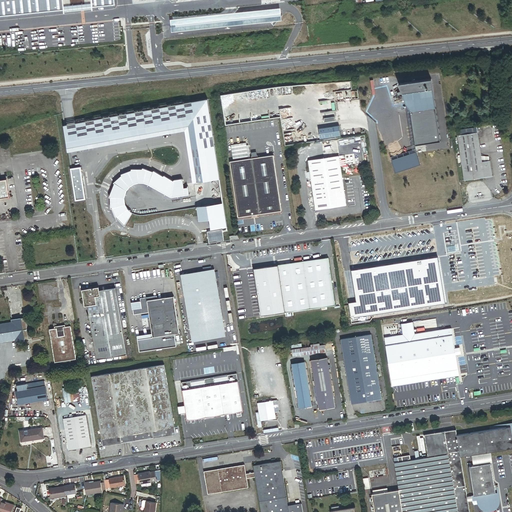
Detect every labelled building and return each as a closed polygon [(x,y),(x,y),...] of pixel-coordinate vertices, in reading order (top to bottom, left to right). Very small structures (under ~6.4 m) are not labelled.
[(0,0),(0,14),(117,3),(116,0),(0,0)] [(281,9),(171,20),(173,32),(282,20),(281,9)] [(433,78),(401,82),(411,111),(416,145),(442,142),(436,108),(433,78)] [(188,125),(196,182),(220,178),(207,98),(63,124),(67,148),(188,125)] [(341,126),(319,129),(321,139),(342,136),(341,126)] [(478,132),(458,135),(465,181),(492,177),(490,161),(482,162),(478,132)] [(250,157),(248,145),(246,146),(246,143),(231,145),(233,160),(250,157)] [(421,164),(417,151),(392,160),(396,172),(421,164)] [(252,158),(230,162),(238,217),(281,211),(273,155),(258,157),(252,158)] [(339,156),(308,161),(315,210),(347,206),(339,156)] [(80,166),(69,168),(74,200),(85,199),(80,166)] [(116,217),(124,226),(132,213),(127,208),(125,204),(125,197),(126,190),(129,186),(134,184),(138,182),(143,182),(148,184),(170,196),(188,194),(185,186),(182,178),(174,179),(174,181),(164,175),(163,176),(154,170),(153,171),(142,167),(142,168),(131,168),(131,169),(121,174),(121,175),(113,182),(114,183),(108,197),(110,197),(110,208),(111,208),(115,218),(116,217)] [(6,179),(0,180),(0,199),(9,198),(6,179)] [(223,202),(214,204),(216,219),(210,220),(211,229),(227,226),(223,202)] [(214,204),(197,207),(199,221),(210,220),(216,219),(214,204)] [(438,256),(351,271),(356,302),(349,303),(351,318),(446,302),(438,256)] [(329,258),(278,265),(285,313),(336,305),(329,258)] [(226,336),(214,269),(212,270),(205,271),(182,275),(193,342),(226,336)] [(241,269),(236,270),(239,287),(250,285),(247,270),(241,271),(241,269)] [(84,307),(88,306),(97,360),(127,355),(116,288),(99,290),(99,287),(93,288),(93,289),(91,289),(91,288),(82,290),(84,307)] [(138,303),(132,304),(134,315),(149,313),(152,333),(153,338),(176,334),(179,333),(174,298),(166,299),(165,298),(147,300),(147,298),(140,299),(141,303),(138,304),(138,303)] [(25,318),(12,320),(12,322),(0,324),(0,342),(15,340),(15,342),(29,340),(25,318)] [(416,333),(414,322),(402,324),(403,335),(385,338),(392,386),(460,376),(457,355),(456,348),(452,327),(416,333)] [(70,326),(65,327),(55,329),(49,330),(55,363),(60,362),(71,360),(76,359),(70,326)] [(176,334),(139,340),(141,351),(177,346),(176,334)] [(371,334),(341,339),(351,404),(382,399),(371,334)] [(326,351),(325,345),(320,345),(311,347),(301,348),(292,350),(293,356),(326,351)] [(327,358),(312,361),(320,410),(335,408),(327,358)] [(292,364),(299,409),(312,407),(305,362),(292,364)] [(176,434),(164,365),(92,377),(103,446),(176,434)] [(243,411),(238,381),(183,390),(188,421),(243,411)] [(48,400),(45,386),(38,387),(27,389),(16,391),(18,405),(48,400)] [(276,419),(273,401),(258,403),(261,421),(276,419)] [(86,415),(64,419),(69,450),(91,447),(86,415)] [(511,435),(511,427),(457,436),(456,430),(424,435),(428,458),(411,461),(403,462),(395,463),(399,490),(402,511),(469,511),(467,500),(467,497),(460,457),(467,456),(489,453),(511,448),(511,435)] [(44,438),(42,428),(20,432),(21,441),(44,438)] [(467,456),(469,467),(491,463),(489,453),(467,456)] [(303,511),(302,504),(288,506),(281,461),(253,466),(254,473),(246,474),(245,465),(204,472),(208,495),(249,488),(247,479),(255,477),(260,511),(303,511)] [(499,504),(499,502),(499,501),(498,492),(495,493),(491,463),(469,467),(474,496),(476,496),(477,498),(478,504),(478,506),(479,507),(480,509),(481,510),(483,511),(484,511),(485,511),(491,511),(493,511),(494,511),(496,510),(497,509),(498,507),(499,506),(499,504)] [(160,469),(138,472),(140,482),(161,479),(160,469)] [(124,477),(110,479),(111,488),(126,486),(124,477)] [(85,483),(87,495),(103,492),(103,491),(101,483),(101,482),(90,484),(89,482),(85,483)] [(76,485),(64,487),(66,496),(77,494),(76,485)] [(66,496),(64,487),(49,489),(51,498),(57,497),(58,498),(66,497),(66,496)] [(402,511),(399,490),(372,494),(375,511),(402,511)] [(2,499),(0,498),(0,511),(11,511),(14,505),(1,501),(2,499)] [(156,511),(157,502),(147,500),(146,507),(145,511),(156,511)] [(112,502),(110,511),(121,511),(122,508),(123,508),(124,503),(112,502)]
